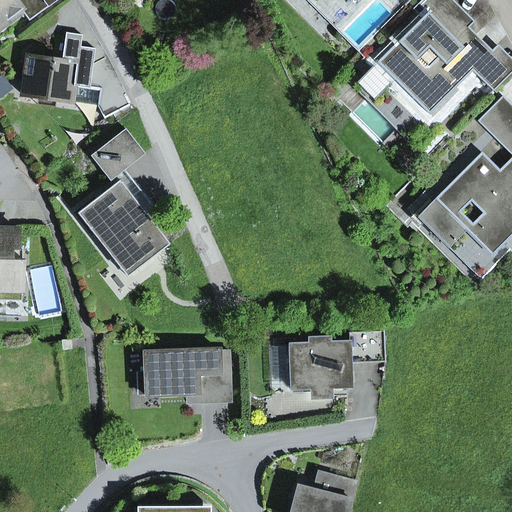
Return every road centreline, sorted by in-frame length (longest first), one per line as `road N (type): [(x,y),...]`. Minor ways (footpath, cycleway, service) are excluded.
road 1 (residential): [(88,0),(148,108),(233,312)]
road 2 (residential): [(374,428),(177,458)]
